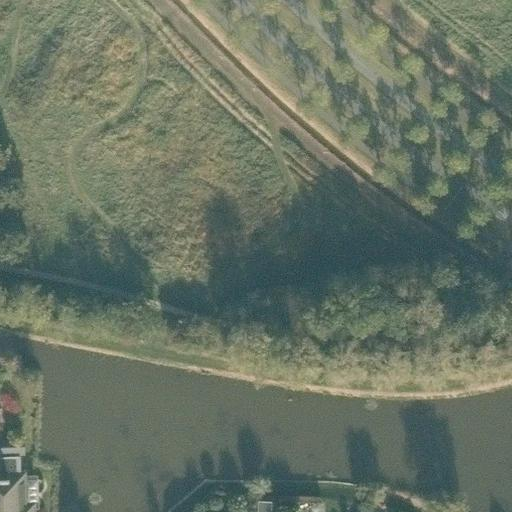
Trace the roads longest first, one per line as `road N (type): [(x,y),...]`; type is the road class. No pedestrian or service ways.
road 1 (tertiary): [(237,0),(383,131),(511,221)]
road 2 (tertiary): [(511,179),(401,100),(287,0)]
